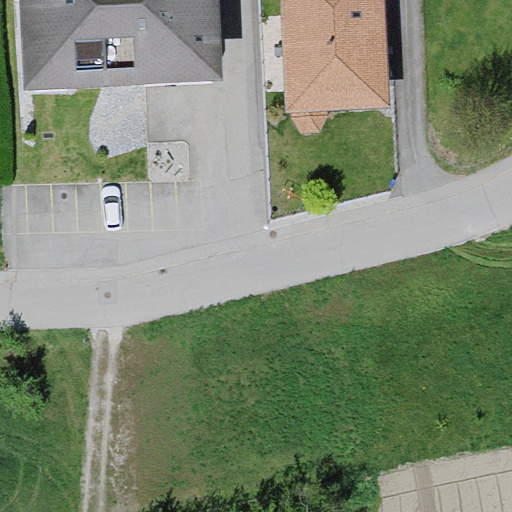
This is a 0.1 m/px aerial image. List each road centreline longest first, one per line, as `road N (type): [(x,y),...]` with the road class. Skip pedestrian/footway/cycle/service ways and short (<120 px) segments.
road 1 (residential): [(511,205),(446,241),(127,306),(0,310)]
road 2 (unknown): [(254,280),(242,0)]
road 3 (unknown): [(446,241),(426,153),(415,0)]
road 4 (track): [(90,511),(102,382),(127,306)]
